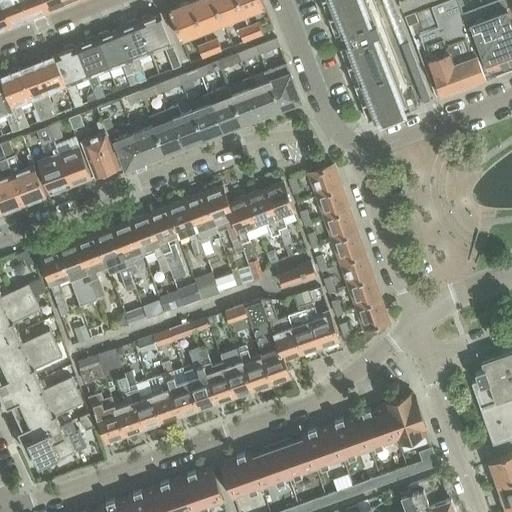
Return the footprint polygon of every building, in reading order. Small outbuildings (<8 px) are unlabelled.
[(0,0),(0,4),(9,27),(11,26),(10,25),(27,18),(19,0),(0,0)] [(19,0),(27,18),(45,11),(40,0),(19,0)] [(40,0),(45,11),(64,3),(62,0),(40,0)] [(180,39),(201,30),(190,0),(168,9),(180,39)] [(212,0),(189,0),(190,0),(201,30),(222,22),(212,0)] [(235,0),(212,0),(222,22),(241,14),(235,0)] [(260,0),(235,0),(241,14),(263,6),(260,0)] [(327,0),(341,34),(343,34),(346,43),(345,43),(374,120),(409,106),(379,30),(376,21),(367,0),(327,0)] [(403,10),(418,4),(416,0),(400,0),(403,10)] [(440,94),(485,78),(456,0),(443,0),(431,5),(438,25),(419,32),(440,94)] [(501,0),(456,0),(485,78),(482,69),(511,58),(511,6),(505,9),(504,4),(501,0)] [(0,28),(7,26),(7,27),(9,27),(0,4),(0,28)] [(434,22),(429,8),(417,13),(422,26),(434,22)] [(414,11),(405,15),(408,24),(418,21),(414,11)] [(140,20),(139,21),(152,53),(165,47),(174,68),(182,65),(161,12),(151,16),(148,13),(140,17),(140,20)] [(125,26),(118,29),(139,82),(146,78),(138,58),(152,53),(139,21),(137,21),(134,19),(126,22),(125,26)] [(256,23),(246,27),(250,37),(260,33),(256,23)] [(241,41),(250,37),(246,27),(237,31),(241,41)] [(97,34),(97,37),(110,69),(122,64),(126,74),(125,74),(130,85),(139,82),(118,29),(108,33),(105,30),(97,34)] [(83,43),(75,46),(88,78),(93,92),(96,98),(104,95),(96,75),(110,69),(97,37),(95,38),(92,36),(83,39),(83,43)] [(216,38),(206,41),(210,53),(220,49),(216,38)] [(271,38),(256,44),(259,53),(275,47),(271,38)] [(400,43),(404,53),(412,50),(408,40),(400,43)] [(196,45),(200,57),(210,53),(206,41),(196,45)] [(62,51),(54,54),(65,83),(75,106),(83,103),(75,83),(88,78),(75,46),(74,46),(71,44),(62,47),(62,51)] [(256,44),(236,51),(240,61),(259,53),(256,44)] [(404,53),(408,62),(415,59),(412,50),(404,53)] [(220,68),(240,61),(236,51),(217,59),(220,68)] [(42,59),(34,62),(47,91),(65,83),(54,54),(51,55),(49,53),(43,55),(42,59)] [(201,76),(220,68),(217,59),(197,66),(201,76)] [(408,62),(411,72),(419,69),(415,59),(408,62)] [(32,100),(35,109),(36,111),(37,110),(41,120),(56,114),(47,91),(34,62),(20,68),(32,100)] [(285,63),(266,70),(280,108),(296,102),(299,97),(285,63)] [(181,83),(201,76),(197,66),(177,74),(181,83)] [(9,72),(0,75),(0,79),(19,128),(28,125),(22,111),(19,113),(16,106),(32,100),(20,68),(18,69),(15,67),(9,69),(9,72)] [(411,72),(415,82),(423,79),(419,69),(411,72)] [(266,70),(246,78),(261,115),(280,108),(266,70)] [(163,90),(181,83),(177,74),(160,81),(163,90)] [(243,89),(230,93),(230,94),(241,123),(261,115),(246,78),(240,80),(243,89)] [(0,113),(4,112),(12,131),(19,128),(0,79),(0,113)] [(415,82),(419,92),(426,88),(423,79),(415,82)] [(155,83),(138,89),(142,98),(158,92),(155,83)] [(227,85),(207,93),(222,130),(241,123),(230,94),(230,93),(227,85)] [(419,92),(422,101),(430,98),(426,88),(419,92)] [(128,104),(142,98),(138,89),(124,94),(128,104)] [(93,92),(86,95),(88,101),(96,98),(93,92)] [(206,103),(191,109),(202,138),(222,130),(207,93),(203,94),(206,103)] [(174,106),(168,108),(182,145),(202,138),(191,109),(177,114),(174,106)] [(156,123),(152,124),(163,153),(182,145),(168,108),(152,114),(156,123)] [(79,112),(67,116),(72,128),(83,123),(79,112)] [(55,121),(46,125),(52,139),(61,136),(55,121)] [(118,166),(110,143),(107,135),(101,121),(96,123),(100,133),(80,140),(94,176),(96,175),(97,176),(103,175),(108,171),(108,170),(118,166)] [(126,128),(107,135),(110,143),(113,142),(122,165),(127,167),(143,160),(132,132),(137,130),(134,121),(125,125),(126,128)] [(152,124),(137,130),(132,132),(143,160),(163,153),(152,124)] [(46,125),(37,128),(42,143),(47,141),(52,139),(46,125)] [(53,143),(57,153),(68,182),(76,179),(80,181),(90,177),(74,135),(53,143)] [(9,140),(0,143),(0,144),(4,156),(14,152),(9,140)] [(14,152),(4,156),(23,203),(31,200),(34,201),(41,199),(42,195),(45,194),(33,164),(22,168),(15,152),(14,152)] [(62,185),(68,182),(57,153),(36,161),(48,193),(60,189),(62,185)] [(13,207),(23,203),(4,156),(0,157),(0,175),(0,176),(0,211),(3,211),(6,212),(12,210),(13,207)] [(307,172),(315,195),(340,186),(332,163),(307,172)] [(293,194),(299,192),(294,176),(288,178),(293,194)] [(282,181),(264,188),(284,245),(292,242),(283,217),(294,212),(282,181)] [(221,185),(203,192),(214,223),(216,230),(228,226),(234,244),(241,241),(227,202),(228,202),(221,185)] [(315,195),(323,217),(348,208),(340,186),(315,195)] [(264,188),(246,195),(259,234),(270,230),(276,248),(284,245),(264,188)] [(203,192),(185,199),(205,255),(214,251),(205,227),(214,223),(203,192)] [(249,237),(259,234),(246,195),(228,202),(227,202),(241,241),(248,264),(253,279),(264,275),(249,237)] [(185,199),(167,206),(178,237),(189,233),(198,258),(205,255),(185,199)] [(167,206),(148,213),(168,269),(178,265),(169,240),(178,237),(167,206)] [(300,211),(306,227),(313,224),(307,208),(300,211)] [(323,217),(331,240),(356,231),(348,208),(323,217)] [(148,213),(130,220),(143,255),(154,251),(162,271),(168,269),(148,213)] [(130,220),(112,227),(128,271),(137,267),(134,259),(143,255),(130,220)] [(112,227),(94,234),(105,265),(105,266),(106,265),(107,269),(117,266),(126,290),(135,286),(133,283),(132,283),(128,271),(112,227)] [(308,234),(313,249),(321,246),(315,231),(308,234)] [(331,240),(339,262),(364,253),(356,231),(331,240)] [(105,266),(105,265),(94,234),(76,241),(96,296),(105,293),(96,269),(105,266)] [(76,241),(58,248),(69,279),(72,287),(83,282),(89,299),(96,296),(76,241)] [(265,250),(270,262),(278,258),(274,247),(265,250)] [(59,283),(69,279),(58,248),(39,255),(60,310),(69,307),(59,283)] [(316,256),(322,271),(329,269),(323,253),(316,256)] [(339,262),(347,284),(372,275),(364,253),(339,262)] [(305,279),(317,275),(311,259),(299,263),(300,266),(279,273),(282,284),(304,276),(305,279)] [(248,264),(232,270),(232,271),(237,284),(253,279),(248,264)] [(232,271),(214,277),(215,279),(219,290),(237,284),(232,271)] [(347,284),(355,307),(380,298),(372,275),(347,284)] [(0,310),(34,295),(46,290),(39,276),(1,294),(0,292),(0,310)] [(324,278),(330,293),(337,291),(331,276),(324,278)] [(201,283),(205,294),(219,290),(215,279),(201,283)] [(184,289),(188,301),(200,296),(196,285),(184,289)] [(159,295),(164,309),(183,303),(178,289),(159,295)] [(309,289),(301,292),(320,345),(339,338),(328,309),(318,312),(315,303),(314,304),(309,289)] [(302,351),(320,345),(301,292),(293,295),(298,309),(287,313),(291,324),(302,351)] [(0,338),(17,331),(13,321),(40,308),(34,295),(0,310),(0,338)] [(159,295),(143,301),(149,315),(149,316),(164,311),(164,309),(159,295)] [(242,303),(246,313),(248,317),(260,352),(271,382),(290,375),(284,358),(283,358),(274,331),(274,330),(262,296),(242,303)] [(332,300),(338,315),(344,313),(339,298),(332,300)] [(363,329),(388,321),(380,298),(355,307),(363,329)] [(248,317),(246,313),(242,303),(224,309),(228,320),(229,324),(248,317)] [(141,305),(124,311),(128,322),(128,323),(145,317),(145,316),(141,305)] [(124,311),(114,315),(118,326),(128,322),(124,311)] [(216,313),(207,316),(209,323),(219,320),(216,313)] [(207,315),(188,322),(192,332),(210,325),(209,323),(207,316),(207,315)] [(77,340),(89,336),(84,322),(72,326),(77,340)] [(188,322),(170,328),(173,338),(192,332),(188,322)] [(351,334),(347,322),(341,324),(345,336),(351,334)] [(101,323),(89,327),(91,335),(104,331),(101,323)] [(291,324),(274,330),(274,331),(283,358),(284,358),(302,351),(291,324)] [(0,366),(55,341),(49,328),(22,341),(17,331),(0,338),(0,366)] [(166,330),(151,335),(155,346),(170,341),(166,330)] [(241,331),(233,334),(253,389),(271,382),(260,352),(250,356),(241,331)] [(230,349),(219,353),(234,395),(253,389),(233,334),(225,336),(230,349)] [(141,351),(155,346),(151,335),(137,340),(141,351)] [(0,381),(0,392),(1,395),(39,377),(34,367),(62,355),(55,341),(0,366),(0,380),(0,381)] [(204,344),(196,346),(216,401),(234,395),(219,353),(216,343),(206,347),(204,344)] [(194,365),(183,368),(198,408),(216,401),(196,346),(189,349),(194,365)] [(111,349),(100,353),(103,362),(114,358),(111,349)] [(96,354),(78,361),(82,372),(100,365),(96,354)] [(511,355),(484,365),(488,376),(473,382),(494,443),(511,436),(511,355)] [(156,374),(146,378),(161,421),(179,414),(164,372),(162,367),(160,360),(152,362),(156,374)] [(162,367),(164,372),(179,414),(198,408),(183,368),(183,366),(173,370),(171,364),(162,367)] [(132,369),(123,373),(143,427),(161,421),(146,378),(136,382),(132,369)] [(124,401),(114,404),(125,434),(143,427),(123,373),(115,375),(124,401)] [(11,404),(16,416),(77,388),(71,375),(44,387),(39,377),(1,395),(6,406),(11,404)] [(106,441),(125,434),(114,404),(104,408),(95,383),(86,386),(106,441)] [(17,430),(22,441),(60,424),(56,414),(83,401),(77,388),(16,416),(22,428),(17,430)] [(412,391),(384,401),(397,436),(425,426),(426,426),(414,393),(413,393),(412,391)] [(384,403),(357,413),(369,446),(393,438),(397,436),(384,401),(383,402),(384,403)] [(85,428),(94,424),(89,411),(79,415),(85,428)] [(357,413),(330,422),(342,456),(362,449),(369,446),(357,413)] [(330,422),(303,432),(315,465),(330,460),(342,456),(330,422)] [(65,434),(60,424),(22,441),(28,453),(32,450),(38,463),(58,454),(59,457),(75,450),(67,433),(65,434)] [(290,437),(276,442),(288,475),(299,471),(315,465),(303,432),(304,436),(291,440),(290,437)] [(250,451),(249,451),(261,485),(278,479),(288,475),(276,442),(263,446),(264,450),(251,454),(250,451)] [(249,451),(221,461),(233,494),(235,494),(256,486),(261,485),(249,451)] [(511,452),(491,460),(499,484),(511,479),(511,452)] [(435,456),(423,460),(404,467),(406,474),(438,463),(435,456)] [(211,465),(182,475),(194,509),(221,499),(223,498),(211,465)] [(404,467),(372,478),(375,485),(406,474),(404,467)] [(406,488),(408,492),(410,491),(417,511),(454,511),(441,473),(409,484),(410,487),(406,488)] [(182,475),(156,485),(165,511),(184,511),(194,509),(182,475)] [(352,493),(371,487),(375,485),(372,478),(350,486),(352,493)] [(511,479),(499,484),(507,507),(511,505),(511,479)] [(165,511),(156,485),(129,494),(135,511),(165,511)] [(336,489),(323,494),(326,502),(339,498),(336,489)] [(406,511),(403,511),(417,511),(410,491),(408,492),(400,495),(406,511)] [(135,511),(129,494),(103,503),(106,511),(135,511)] [(316,506),(326,502),(323,494),(313,497),(316,506)] [(302,502),(288,507),(289,511),(299,511),(305,510),(302,502)] [(89,511),(88,509),(78,511),(106,511),(103,503),(101,504),(102,507),(89,511)] [(368,503),(357,506),(358,511),(372,511),(371,506),(369,507),(368,503)]
